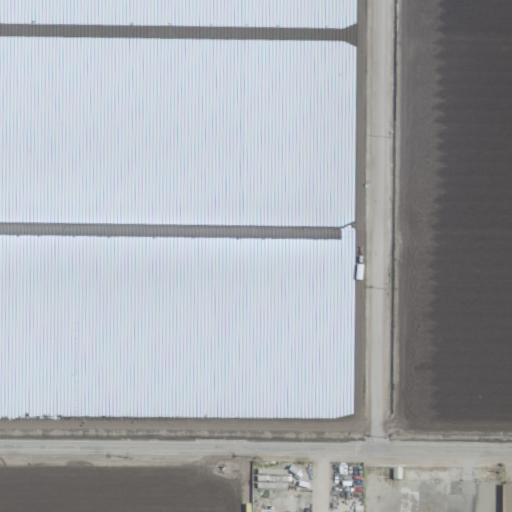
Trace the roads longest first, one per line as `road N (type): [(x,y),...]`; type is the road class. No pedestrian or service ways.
road 1 (tertiary): [(511,453),(0,449)]
road 2 (tertiary): [(380,0),(375,452)]
